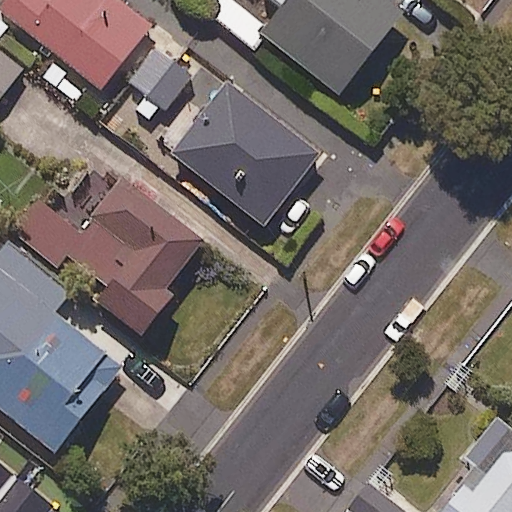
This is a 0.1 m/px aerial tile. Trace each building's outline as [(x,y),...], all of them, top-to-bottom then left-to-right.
[(8,0),(0,11),(0,17),(101,97),(153,32),(112,0),(8,0)] [(225,0),(223,0),(209,17),(253,55),(264,43),(339,103),(404,23),(375,0),(265,0),(285,16),(268,36),(225,0)] [(0,51),(15,35),(0,22),(0,51)] [(192,81),(157,55),(132,88),(168,114),(192,81)] [(0,104),(22,77),(0,58),(0,104)] [(89,95),(52,65),(39,82),(75,112),(89,95)] [(319,163),(228,92),(173,164),(264,234),(319,163)] [(212,255),(122,187),(81,242),(36,209),(21,230),(109,296),(97,312),(143,347),(212,255)] [(71,298),(8,249),(0,259),(0,418),(56,462),(124,376),(53,321),(71,298)] [(511,511),(511,438),(497,427),(465,467),(474,475),(445,511),(511,511)] [(0,511),(14,511),(39,482),(0,450),(0,511)] [(399,511),(370,488),(351,511),(399,511)]
